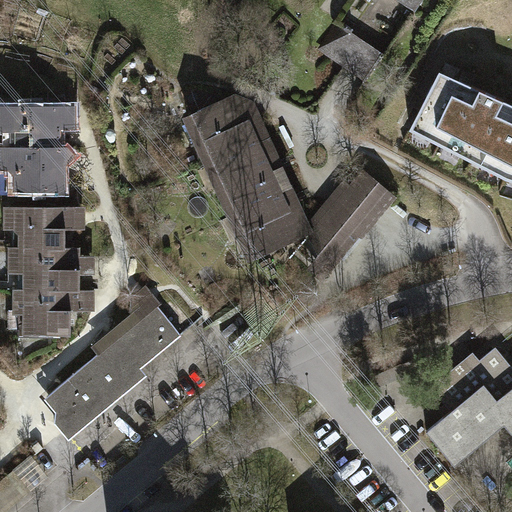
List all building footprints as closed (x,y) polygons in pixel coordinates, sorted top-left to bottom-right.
[(362,77),(415,0),(351,0),(319,48),(362,77)] [(511,105),(439,71),(408,127),(502,174),(511,177),(511,105)] [(188,122),(207,165),(258,142),(247,118),(251,113),(246,102),(237,99),(188,122)] [(0,127),(15,128),(15,148),(57,148),(56,129),(71,128),(71,106),(0,105),(0,127)] [(207,165),(230,216),(281,193),(268,164),(271,162),(263,146),(260,147),(258,142),(207,165)] [(66,148),(57,148),(15,148),(5,148),(5,161),(19,176),(20,190),(60,190),(61,168),(74,155),(66,148)] [(340,257),(391,195),(363,172),(328,214),(327,213),(296,250),(314,265),(323,262),(327,269),(338,256),(340,257)] [(290,212),(281,193),(230,216),(248,255),(263,248),(265,253),(284,245),(282,240),(299,232),(300,227),(294,214),(290,212)] [(24,235),(24,248),(65,247),(65,229),(70,229),(70,206),(9,206),(9,220),(24,235)] [(75,247),(65,247),(24,248),(14,248),(14,269),(29,269),(29,288),(80,289),(80,256),(75,256),(75,247)] [(85,289),(80,289),(29,288),(19,288),(19,293),(14,293),(14,304),(18,309),(28,309),(28,330),(49,330),(53,335),(59,335),(59,331),(71,331),(71,311),(85,310),(85,289)] [(39,398),(69,436),(149,372),(144,365),(184,333),(159,302),(39,398)] [(441,420),(421,436),(449,469),(501,427),(511,440),(511,373),(491,349),(475,362),(468,353),(419,393),(441,420)]
